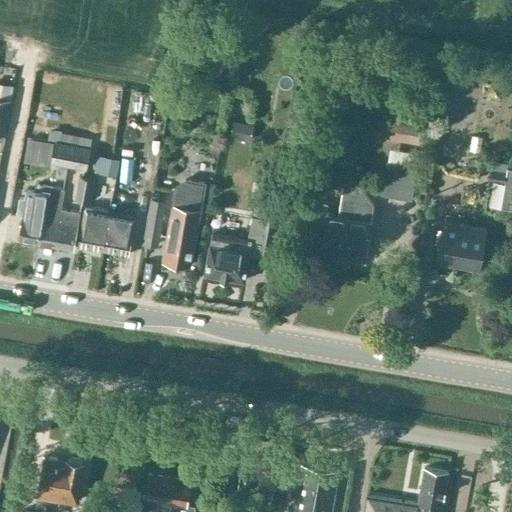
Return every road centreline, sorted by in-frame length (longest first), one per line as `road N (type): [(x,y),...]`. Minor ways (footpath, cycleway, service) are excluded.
road 1 (unclassified): [(511,457),(0,366)]
road 2 (tertiary): [(511,385),(0,297)]
